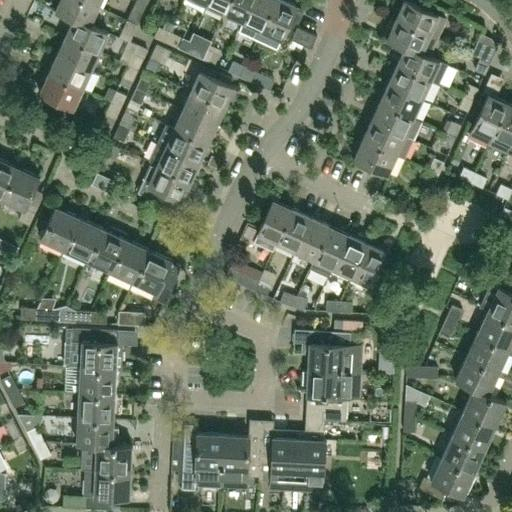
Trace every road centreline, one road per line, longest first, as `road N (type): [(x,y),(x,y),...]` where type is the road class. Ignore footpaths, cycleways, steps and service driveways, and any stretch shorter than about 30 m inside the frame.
road 1 (residential): [(188,305),(259,154),(300,108),(335,31),(340,0)]
road 2 (residential): [(188,305),(262,337),(261,382),(243,399),(173,395),(175,333)]
